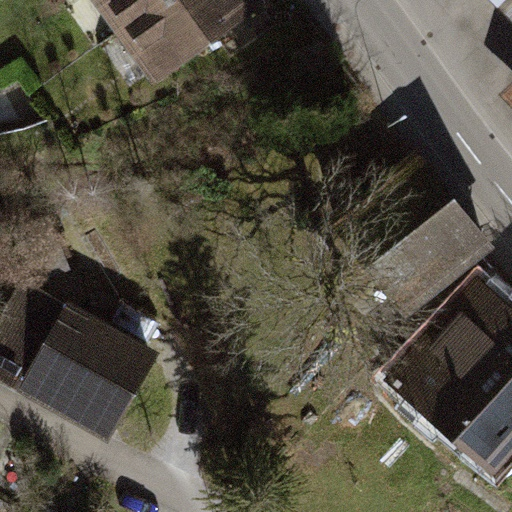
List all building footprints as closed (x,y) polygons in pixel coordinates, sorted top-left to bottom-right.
[(264,0),(92,0),(147,76),(264,0)] [(511,0),(497,0),(511,13),(511,0)] [(511,71),(492,91),(511,109),(511,71)] [(424,297),(494,244),(416,138),(344,187),(424,297)] [(511,309),(471,275),(387,374),(494,464),(511,442),(511,309)] [(24,278),(0,320),(0,371),(109,431),(156,347),(24,278)]
